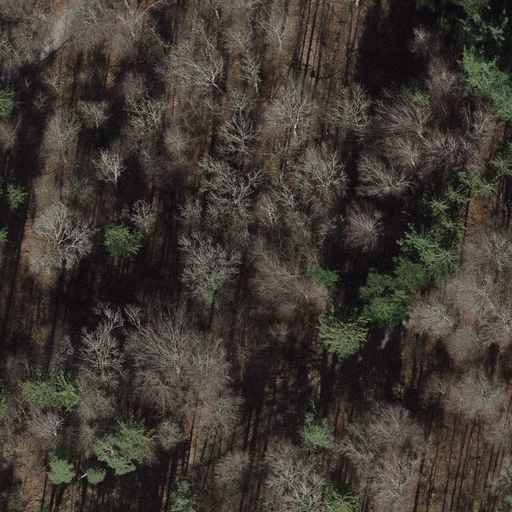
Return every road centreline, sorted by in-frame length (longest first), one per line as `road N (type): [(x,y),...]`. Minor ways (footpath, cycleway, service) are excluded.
road 1 (track): [(511,242),(283,411),(51,511)]
road 2 (track): [(95,0),(0,76)]
